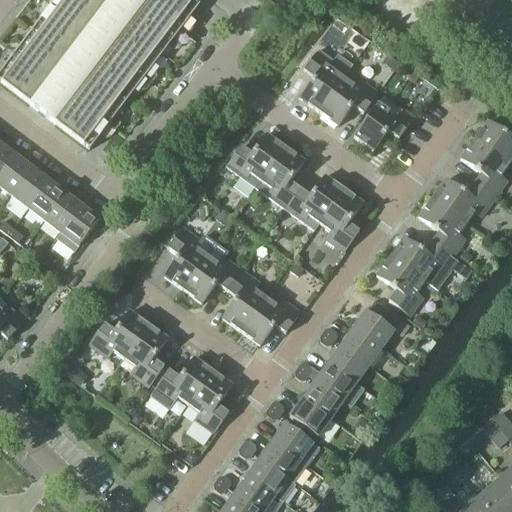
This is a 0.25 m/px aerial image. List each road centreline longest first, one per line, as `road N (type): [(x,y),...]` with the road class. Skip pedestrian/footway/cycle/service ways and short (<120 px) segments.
road 1 (residential): [(119,199),(125,226),(1,399)]
road 2 (residential): [(396,201),(217,70)]
road 3 (residential): [(271,379),(396,201)]
road 4 (residential): [(177,511),(271,379)]
road 5 (residential): [(217,70),(119,199)]
road 6 (residential): [(142,289),(271,379)]
road 7 (residential): [(109,511),(1,399)]
road 8 (residential): [(0,109),(119,199)]
